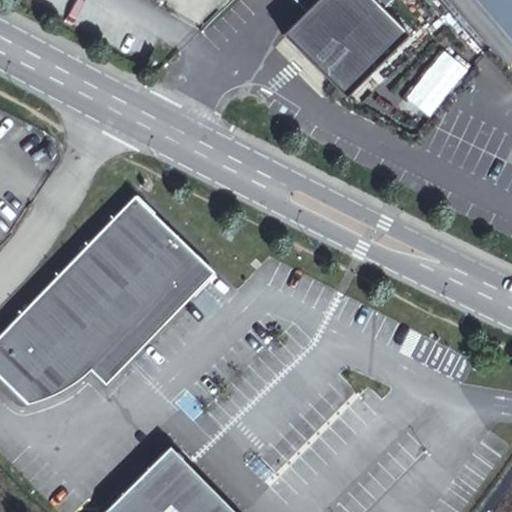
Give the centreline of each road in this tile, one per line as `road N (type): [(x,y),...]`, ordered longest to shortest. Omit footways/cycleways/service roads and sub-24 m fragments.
road 1 (secondary): [(105,116),(511,324)]
road 2 (secondary): [(511,283),(121,87)]
road 3 (unclassified): [(105,116),(40,238),(0,279)]
road 4 (secondary): [(121,87),(0,24)]
